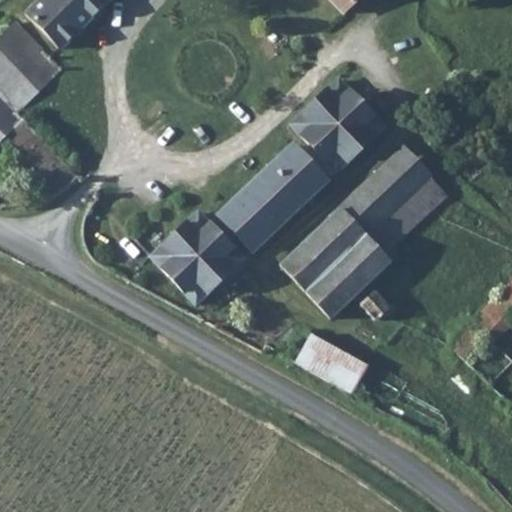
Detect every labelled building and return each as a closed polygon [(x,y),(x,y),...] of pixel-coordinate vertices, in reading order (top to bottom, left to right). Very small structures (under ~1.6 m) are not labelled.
[(60,51),(115,0),(40,0),(25,15),(60,51)] [(327,0),(343,17),(361,0),(327,0)] [(0,135),(64,74),(16,24),(0,39),(0,135)] [(339,85),(294,128),(340,177),(385,134),(339,85)] [(333,184),(299,149),(224,222),(258,256),(333,184)] [(343,216),(366,240),(428,180),(404,155),(343,216)] [(388,270),(382,264),(447,200),(428,180),(366,240),(343,216),(283,275),(332,325),(353,305),(374,327),(387,314),(365,292),(388,270)] [(199,218),(152,264),(200,311),(246,267),(199,218)] [(511,293),(453,351),(491,390),(511,369),(511,293)] [(224,337),(236,344),(245,329),(234,322),(224,337)] [(290,365),(349,401),(368,369),(310,332),(290,365)]
